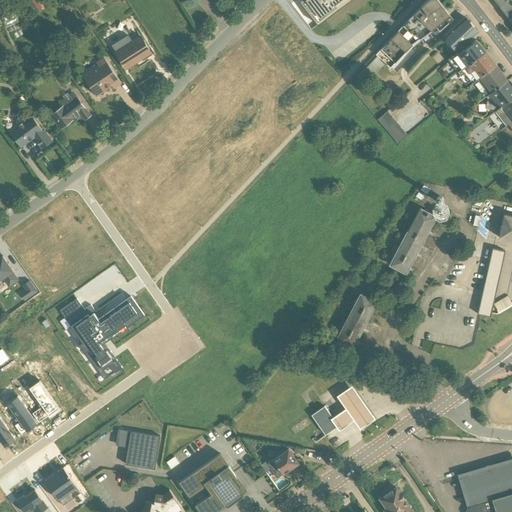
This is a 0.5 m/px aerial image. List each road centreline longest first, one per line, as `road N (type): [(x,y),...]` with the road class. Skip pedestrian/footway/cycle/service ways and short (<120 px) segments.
road 1 (residential): [(0,473),(166,354),(179,328),(72,178)]
road 2 (residential): [(72,178),(133,131),(265,0)]
road 3 (unclassified): [(443,403),(423,359),(396,346),(391,334),(462,227)]
road 4 (secondary): [(289,511),(443,403)]
